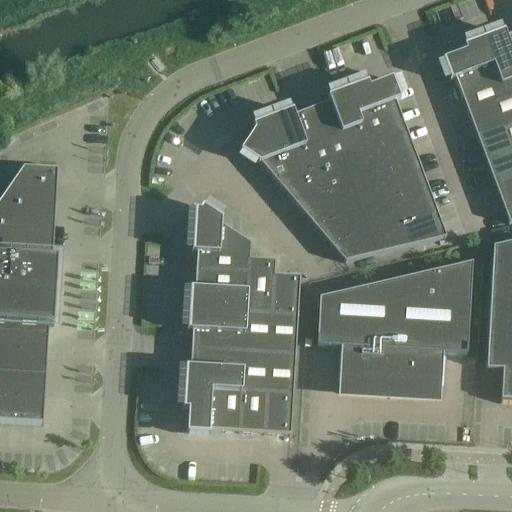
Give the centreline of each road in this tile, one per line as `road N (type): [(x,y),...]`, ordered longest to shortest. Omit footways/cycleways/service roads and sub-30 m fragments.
road 1 (unclassified): [(405,0),(181,83),(140,123),(129,158),(111,389),(112,504)]
road 2 (tertiary): [(370,511),(403,497),(511,503)]
